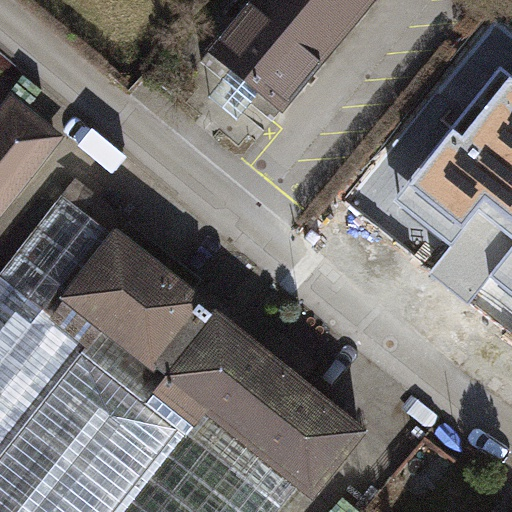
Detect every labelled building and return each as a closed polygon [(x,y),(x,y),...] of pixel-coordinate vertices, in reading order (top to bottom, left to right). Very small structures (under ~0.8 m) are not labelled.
[(377,0),(261,0),(215,57),(285,113),(377,0)] [(511,244),(511,89),(437,186),(511,244)] [(0,218),(65,134),(14,95),(0,113),(0,218)] [(109,244),(50,196),(0,258),(0,511),(274,511),(285,498),(53,313),(109,244)] [(352,438),(109,244),(53,313),(285,498),(297,507),(352,438)]
